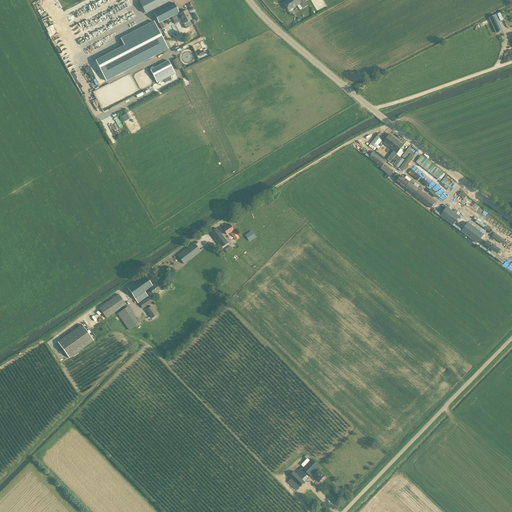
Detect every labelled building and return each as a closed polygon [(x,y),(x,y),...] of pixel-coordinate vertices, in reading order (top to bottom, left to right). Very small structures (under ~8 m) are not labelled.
[(138,0),(145,13),(170,0),(138,0)] [(288,0),(287,0),(284,3),(285,5),(285,6),(286,8),(288,8),(289,10),(299,3),(303,8),(307,5),(305,1),(306,0),(298,0),(299,0),(298,0),(289,0),(288,0)] [(174,3),(154,13),(159,23),(171,17),(175,24),(182,20),(184,24),(192,19),(187,10),(179,14),(174,3)] [(492,16),(489,18),(496,33),(502,30),(495,15),(492,16)] [(125,47),(97,62),(106,81),(168,49),(153,21),(121,38),(125,47)] [(176,59),(173,61),(177,70),(181,68),(176,59)] [(168,61),(150,70),(157,83),(175,73),(168,61)] [(383,142),(390,148),(397,140),(390,134),(383,142)] [(376,136),(369,146),(374,150),(382,141),(376,136)] [(394,150),(387,159),(390,162),(392,159),(394,160),(395,159),(397,160),(394,164),(396,166),(402,159),(400,157),(403,152),(400,150),(403,145),(397,140),(390,148),(394,150)] [(400,168),(404,171),(415,156),(413,154),(416,150),(410,146),(403,156),(406,159),(400,168)] [(373,151),(368,158),(381,168),(381,169),(390,176),(392,173),(393,172),(384,164),(386,162),(373,151)] [(416,162),(441,180),(447,173),(422,155),(416,162)] [(413,168),(409,172),(417,181),(421,177),(413,168)] [(397,173),(393,177),(397,181),(396,181),(415,196),(420,190),(401,175),(401,176),(397,173)] [(454,188),(446,181),(449,178),(447,176),(441,182),(451,192),(454,188)] [(421,182),(427,187),(430,183),(424,178),(421,182)] [(433,188),(430,191),(438,198),(440,195),(433,188)] [(465,199),(468,196),(463,191),(459,195),(465,199)] [(460,216),(447,207),(440,216),(453,225),(460,216)] [(478,218),(476,221),(485,227),(487,224),(478,218)] [(468,222),(461,231),(477,243),(484,234),(468,222)] [(234,230),(234,231),(229,224),(222,229),(226,235),(230,233),(235,241),(239,238),(234,230)] [(216,228),(210,233),(221,247),(227,243),(216,228)] [(252,232),(247,235),(250,240),(255,237),(252,232)] [(490,240),(486,244),(499,254),(502,250),(490,240)] [(184,264),(200,251),(194,243),(177,256),(184,264)] [(156,284),(152,286),(145,276),(127,288),(135,298),(138,303),(147,296),(145,292),(149,289),(150,290),(148,292),(151,296),(160,290),(156,284)] [(126,304),(118,294),(99,308),(106,318),(126,304)] [(152,302),(148,297),(139,304),(143,309),(152,302)] [(127,307),(117,314),(129,330),(139,323),(127,307)] [(151,307),(146,310),(152,318),(157,315),(151,307)] [(94,341),(82,324),(57,342),(69,358),(94,341)] [(291,478),(288,482),(296,490),(305,482),(302,479),(308,473),(312,477),(313,476),(316,479),(317,478),(320,481),(325,476),(319,471),(322,468),(312,459),(303,468),(302,467),(296,473),(296,474),(293,471),(289,476),(291,478)]
